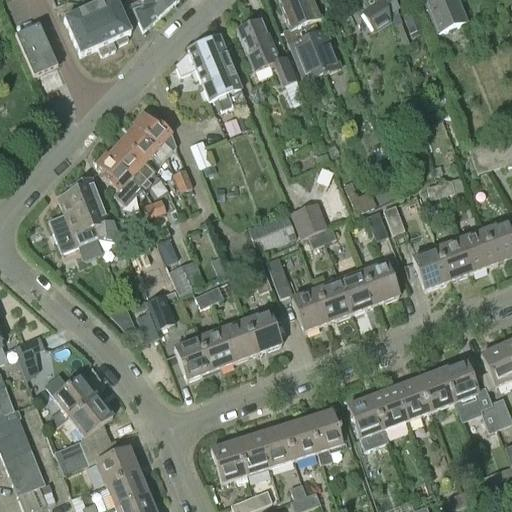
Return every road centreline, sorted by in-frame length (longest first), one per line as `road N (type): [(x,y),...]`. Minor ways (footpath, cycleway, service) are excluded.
road 1 (residential): [(168,430),(511,298)]
road 2 (residential): [(168,430),(112,360),(0,256)]
road 3 (residential): [(98,114),(216,0)]
road 4 (residential): [(0,224),(98,114)]
road 5 (residential): [(40,0),(82,97),(98,114)]
